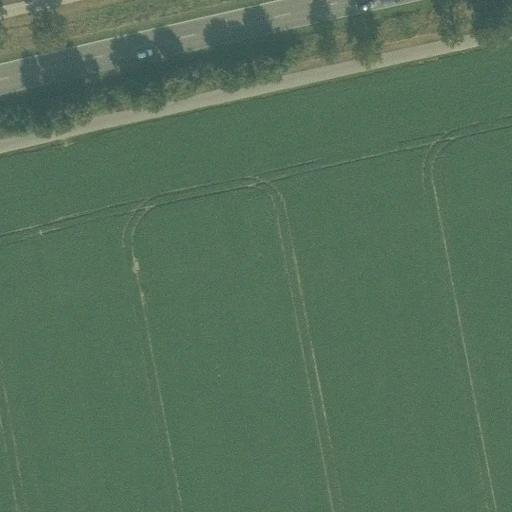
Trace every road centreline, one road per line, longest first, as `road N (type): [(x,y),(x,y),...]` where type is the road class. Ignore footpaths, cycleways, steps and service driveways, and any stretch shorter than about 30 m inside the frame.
road 1 (unclassified): [(511,31),(0,145)]
road 2 (primary): [(0,82),(359,0)]
